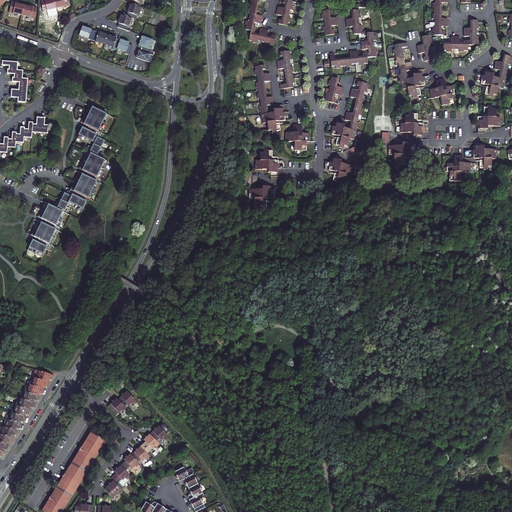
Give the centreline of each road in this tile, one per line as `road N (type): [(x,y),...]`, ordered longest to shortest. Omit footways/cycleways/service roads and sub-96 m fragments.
road 1 (secondary): [(74,384),(196,181),(211,82)]
road 2 (secondary): [(175,97),(159,217),(66,380)]
road 3 (residential): [(74,384),(122,431),(120,450),(98,472),(95,490)]
